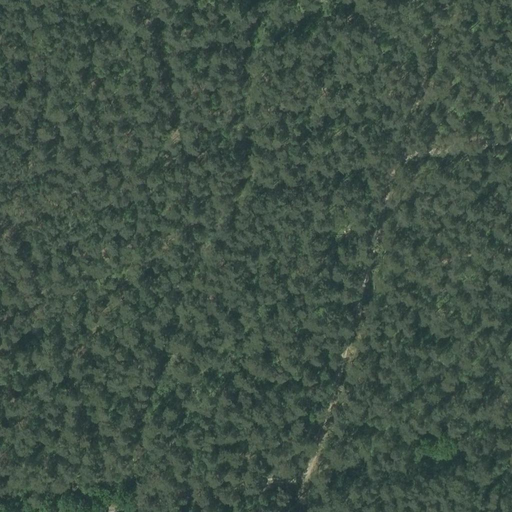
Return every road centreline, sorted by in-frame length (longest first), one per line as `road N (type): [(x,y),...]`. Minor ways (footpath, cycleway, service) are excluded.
road 1 (track): [(445,0),(304,475)]
road 2 (track): [(57,511),(304,475)]
